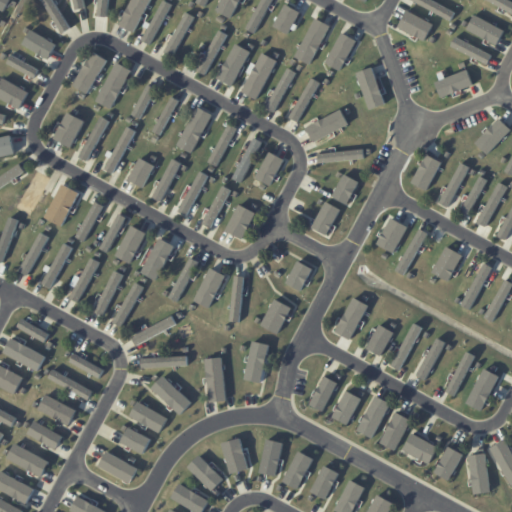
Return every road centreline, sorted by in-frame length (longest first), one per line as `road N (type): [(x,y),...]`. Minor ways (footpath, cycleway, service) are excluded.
road 1 (residential): [(278,231),(300,180),(299,151),(121,49),(81,49),(34,130),(43,156),(224,257),(241,258),(278,231)]
road 2 (residential): [(16,296),(109,344),(123,367),(51,511),(16,296)]
road 3 (residential): [(279,419),(288,373),(417,131),(375,22)]
road 4 (residential): [(136,511),(194,436),(250,419),(279,419),(448,511)]
road 5 (residential): [(306,338),(468,428),(494,426),(511,399)]
road 6 (residential): [(417,131),(511,104),(511,73),(505,100)]
road 7 (residential): [(511,260),(384,191)]
road 8 (residential): [(354,21),(375,22),(396,0),(337,13),(354,21)]
